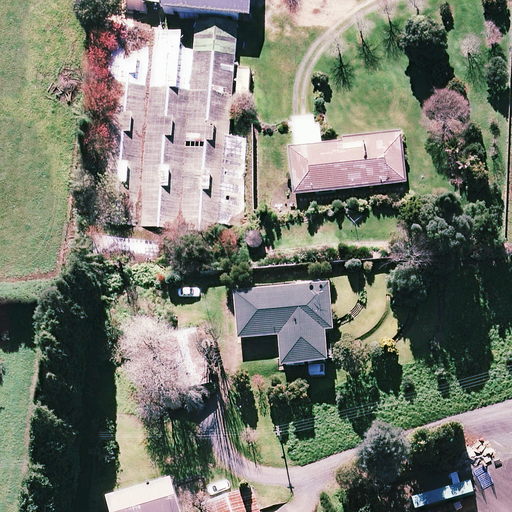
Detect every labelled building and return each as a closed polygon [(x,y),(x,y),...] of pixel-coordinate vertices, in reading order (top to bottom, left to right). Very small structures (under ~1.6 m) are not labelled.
[(252,0),(164,0),(163,15),(250,23),(252,0)] [(112,56),(99,224),(217,233),(218,224),(233,225),(236,184),(243,105),(249,105),(251,71),(234,70),(237,30),(196,27),(194,54),(181,53),(181,37),(113,33),(112,56)] [(337,141),(337,146),(322,148),(319,119),(287,122),(295,197),(406,186),(401,135),(337,141)] [(169,238),(94,235),(92,264),(167,267),(169,238)] [(334,334),(330,289),(236,296),(240,342),(280,339),(282,369),(328,366),(325,335),(334,334)] [(110,511),(179,511),(170,481),(107,500),(110,511)] [(259,511),(254,495),(216,507),(217,511),(259,511)]
